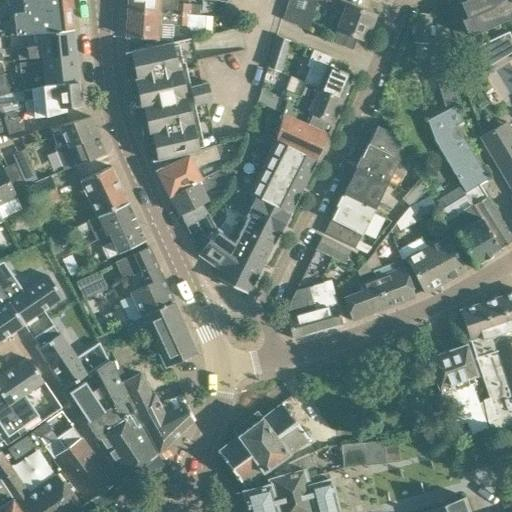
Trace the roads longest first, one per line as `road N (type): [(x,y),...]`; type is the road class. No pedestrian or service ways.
road 1 (unclassified): [(273,356),(263,304),(405,0)]
road 2 (tertiary): [(222,361),(122,139),(106,71),(104,0)]
road 3 (unclassified): [(273,356),(388,324),(511,263)]
road 4 (tertiary): [(192,501),(201,445),(224,384),(222,361)]
